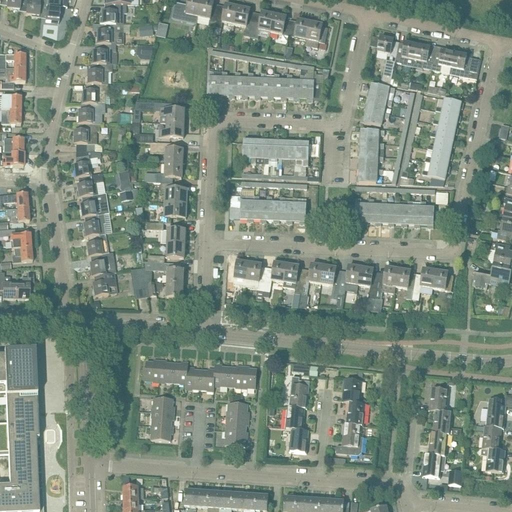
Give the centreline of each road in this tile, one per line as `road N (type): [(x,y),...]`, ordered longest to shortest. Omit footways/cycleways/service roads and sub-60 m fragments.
road 1 (residential): [(208,244),(451,250),(499,41)]
road 2 (unclassified): [(205,332),(511,360)]
road 3 (residential): [(208,244),(215,125),(329,126)]
road 4 (residential): [(66,323),(41,178)]
road 5 (unclassified): [(92,464),(87,324)]
road 6 (residential): [(499,41),(369,13)]
road 7 (residential): [(41,178),(69,57)]
road 8 (residential): [(329,126),(346,113),(369,13)]
road 9 (residential): [(319,480),(196,472)]
